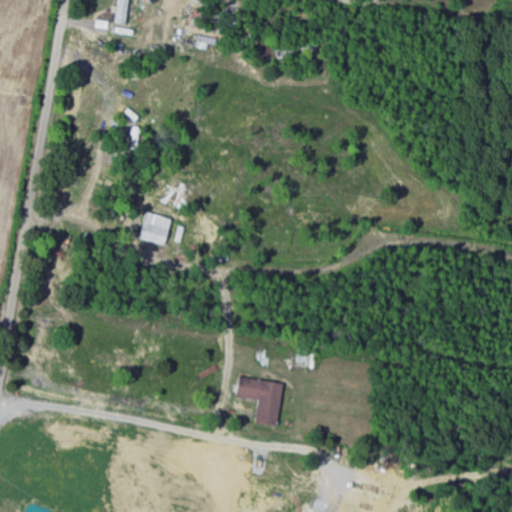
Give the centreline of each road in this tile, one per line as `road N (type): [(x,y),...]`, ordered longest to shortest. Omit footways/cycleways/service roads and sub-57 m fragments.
road 1 (residential): [(42,135),(265,118),(511,164)]
road 2 (residential): [(0,370),(65,0)]
